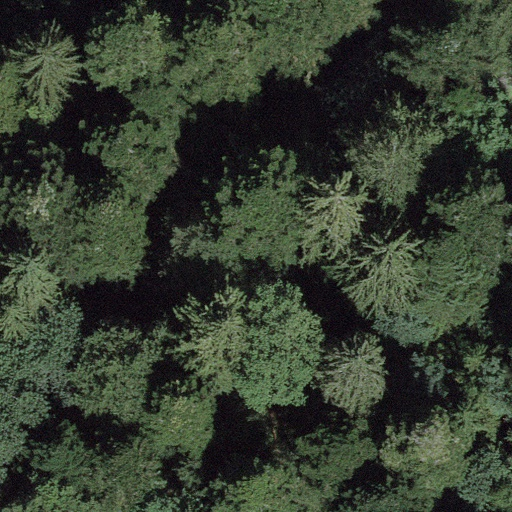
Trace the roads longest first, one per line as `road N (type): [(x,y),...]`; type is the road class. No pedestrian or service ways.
road 1 (track): [(0,433),(52,396),(158,296),(404,0)]
road 2 (unclassified): [(429,0),(511,125)]
